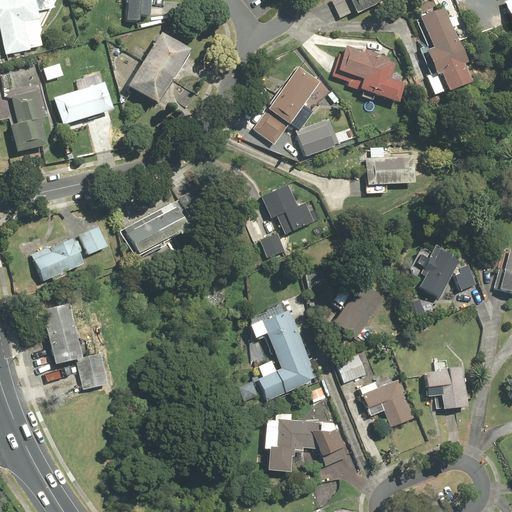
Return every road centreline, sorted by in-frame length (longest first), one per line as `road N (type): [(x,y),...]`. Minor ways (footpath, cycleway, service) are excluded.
road 1 (residential): [(0,202),(172,160),(212,118),(254,40)]
road 2 (residential): [(382,511),(386,488),(449,461),(476,471),(474,508)]
